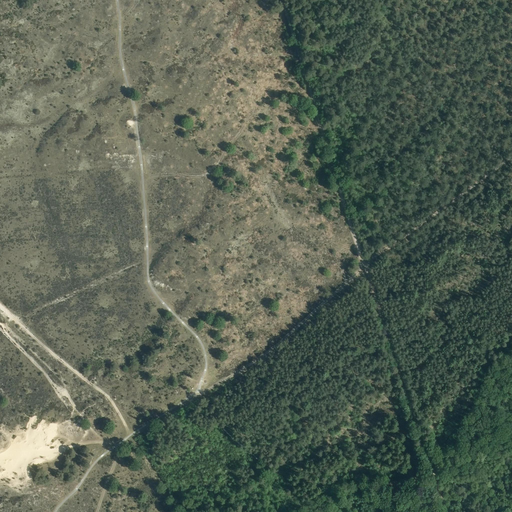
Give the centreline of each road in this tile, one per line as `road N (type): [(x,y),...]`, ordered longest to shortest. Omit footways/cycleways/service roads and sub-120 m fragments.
road 1 (track): [(96,511),(126,441),(270,348),(365,264)]
road 2 (track): [(365,264),(283,0)]
road 3 (track): [(446,511),(365,264)]
road 4 (track): [(131,437),(106,394),(0,306)]
road 5 (track): [(511,150),(365,264)]
road 6 (track): [(106,441),(0,323)]
